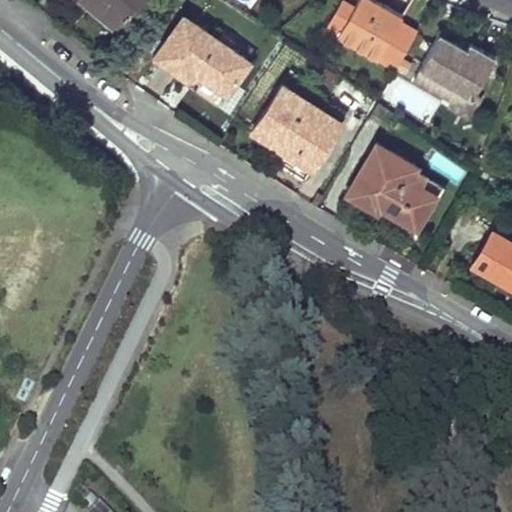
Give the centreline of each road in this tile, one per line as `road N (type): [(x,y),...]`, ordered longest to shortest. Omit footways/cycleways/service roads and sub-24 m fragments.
road 1 (residential): [(7,511),(143,233),(179,185)]
road 2 (tertiary): [(179,185),(314,270),(479,336)]
road 3 (tertiary): [(479,336),(199,158)]
road 4 (tertiary): [(199,158),(86,101)]
road 5 (tertiary): [(86,101),(118,139),(179,185)]
